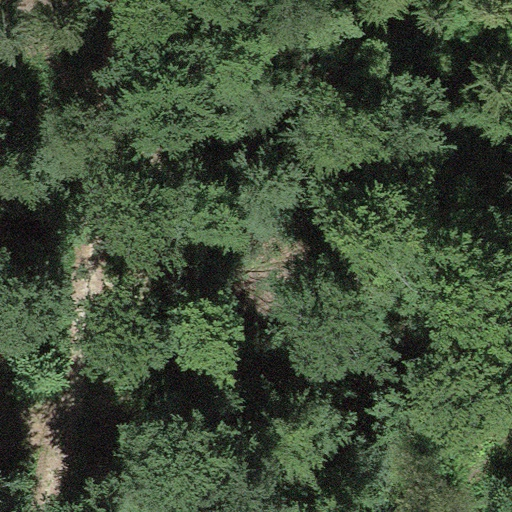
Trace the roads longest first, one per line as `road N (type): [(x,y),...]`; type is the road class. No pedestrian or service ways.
road 1 (track): [(140,0),(109,205),(42,511)]
road 2 (track): [(448,511),(474,454),(511,404)]
